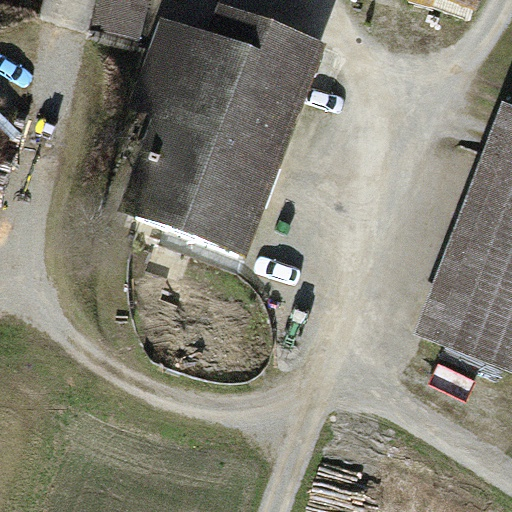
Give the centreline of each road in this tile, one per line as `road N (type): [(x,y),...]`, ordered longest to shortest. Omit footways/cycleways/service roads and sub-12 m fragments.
road 1 (track): [(280,511),(437,87),(505,0)]
road 2 (track): [(511,467),(339,352)]
